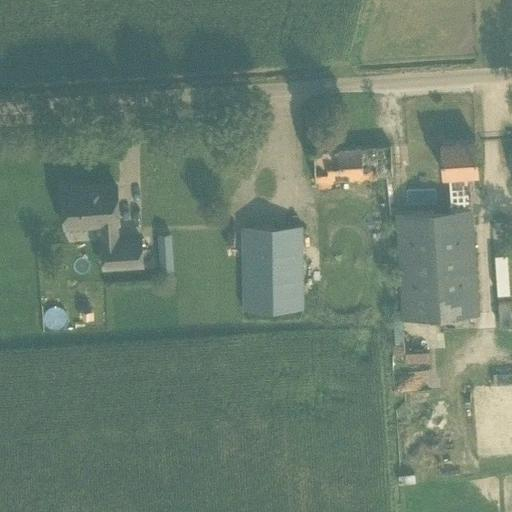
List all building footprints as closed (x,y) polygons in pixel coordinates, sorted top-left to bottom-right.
[(443,175),(448,175),(468,173),(477,172),(475,139),(441,141),(443,175)] [(375,146),(313,150),(315,180),(315,183),(316,183),(317,188),(333,187),(333,179),(393,175),(391,145),(375,146)] [(451,209),(396,212),(403,317),(479,312),(473,207),(470,208),(468,173),(448,175),(451,209)] [(82,185),(62,187),(63,207),(64,227),(101,225),(102,241),(101,241),(103,267),(143,265),(141,239),(117,240),(116,224),(119,223),(117,187),(82,189),(82,185)] [(324,328),(359,327),(357,207),(315,208),(318,393),(328,392),(327,357),(324,357),(324,328)] [(242,226),(243,312),(301,311),(301,226),(242,226)] [(500,327),(511,327),(510,303),(499,303),(500,327)] [(384,472),(385,484),(402,482),(401,471),(384,472)]
